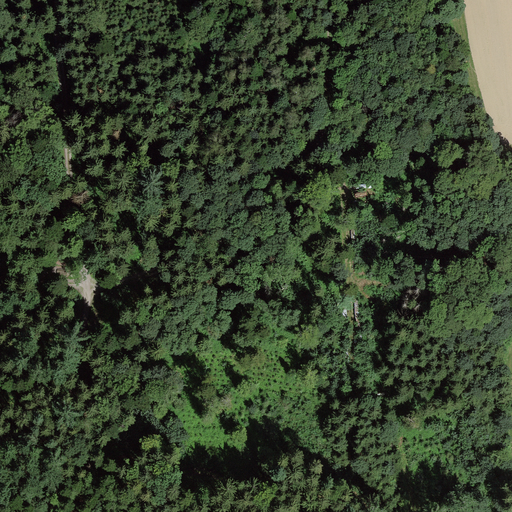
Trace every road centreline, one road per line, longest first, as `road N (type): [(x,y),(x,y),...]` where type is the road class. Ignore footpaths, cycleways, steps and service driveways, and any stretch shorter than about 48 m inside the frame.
road 1 (track): [(54,0),(69,212),(87,288),(47,511)]
road 2 (track): [(328,0),(330,109),(320,146),(269,194),(151,272),(87,288),(13,274)]
road 3 (track): [(263,511),(233,485),(189,472),(157,482),(120,511)]
